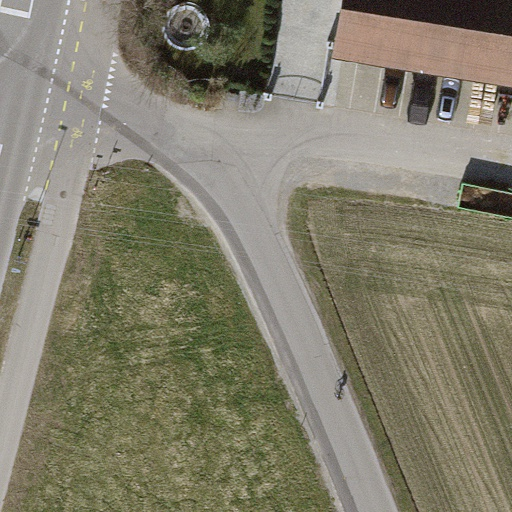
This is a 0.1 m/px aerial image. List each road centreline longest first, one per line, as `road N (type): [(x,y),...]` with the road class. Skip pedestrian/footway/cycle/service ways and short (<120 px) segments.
road 1 (unclassified): [(370,511),(261,241),(218,169),(160,129),(0,93)]
road 2 (track): [(511,180),(160,129)]
